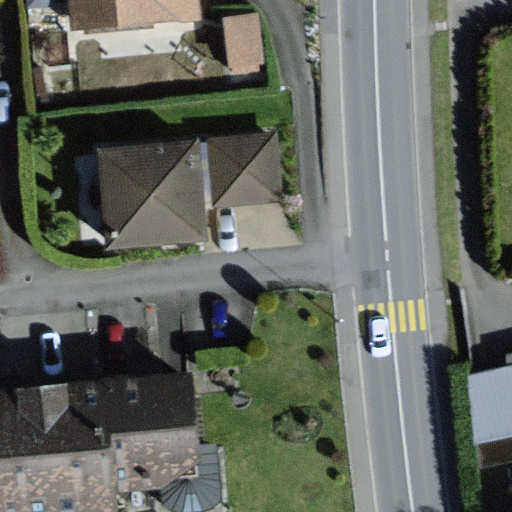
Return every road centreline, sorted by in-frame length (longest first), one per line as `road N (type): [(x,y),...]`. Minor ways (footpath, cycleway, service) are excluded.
road 1 (residential): [(388,254),(0,296)]
road 2 (residential): [(465,14),(471,255),(498,302),(511,305)]
road 3 (tertiary): [(417,511),(388,254)]
road 4 (tertiary): [(388,254),(374,0)]
